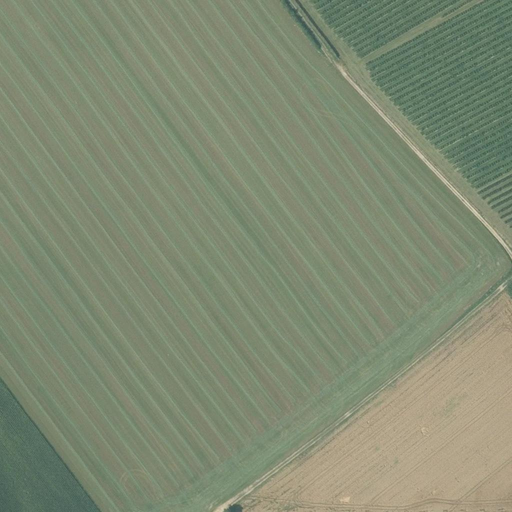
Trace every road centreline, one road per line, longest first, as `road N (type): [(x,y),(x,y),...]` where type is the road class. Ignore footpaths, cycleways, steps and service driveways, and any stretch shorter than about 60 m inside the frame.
road 1 (track): [(511,271),(221,511)]
road 2 (track): [(511,258),(340,69),(289,0)]
